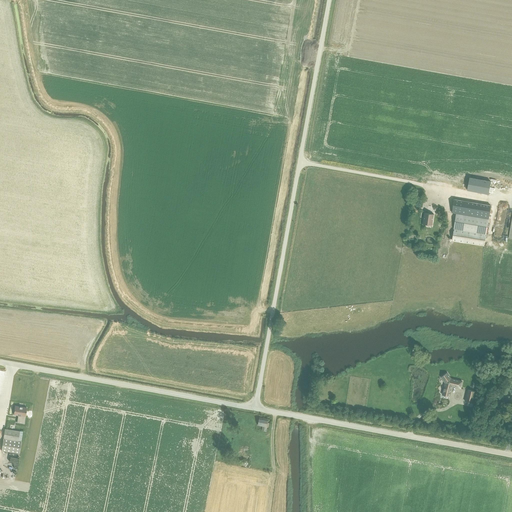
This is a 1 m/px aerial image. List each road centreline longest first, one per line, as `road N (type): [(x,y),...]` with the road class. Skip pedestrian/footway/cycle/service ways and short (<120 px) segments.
road 1 (unclassified): [(255,408),(328,0)]
road 2 (unclassified): [(511,455),(255,408)]
road 3 (unclassified): [(255,408),(0,362)]
